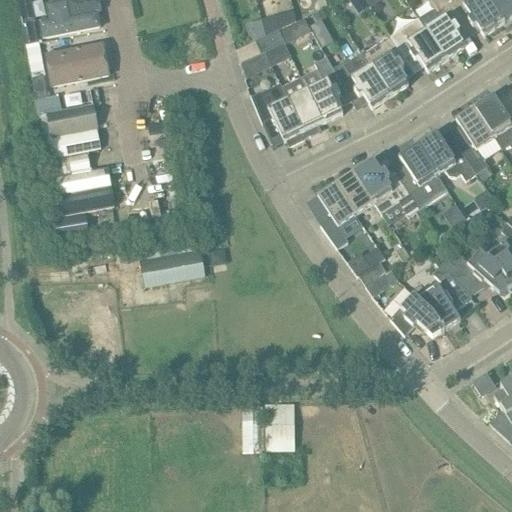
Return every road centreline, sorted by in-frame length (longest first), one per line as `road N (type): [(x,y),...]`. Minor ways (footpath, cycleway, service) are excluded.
road 1 (residential): [(278,191),(388,137),(511,58)]
road 2 (residential): [(278,191),(341,293),(422,385)]
road 3 (residential): [(130,81),(225,70),(245,132),(278,191)]
road 4 (residential): [(422,385),(511,471)]
